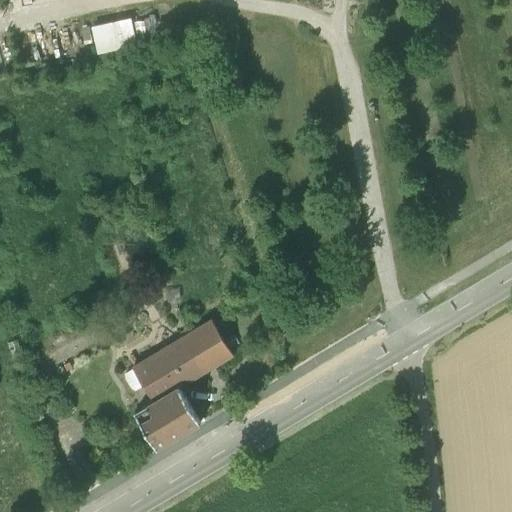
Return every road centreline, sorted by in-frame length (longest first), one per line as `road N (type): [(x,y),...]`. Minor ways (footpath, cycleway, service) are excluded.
road 1 (tertiary): [(409,339),(120,511)]
road 2 (unclassified): [(435,511),(409,339)]
